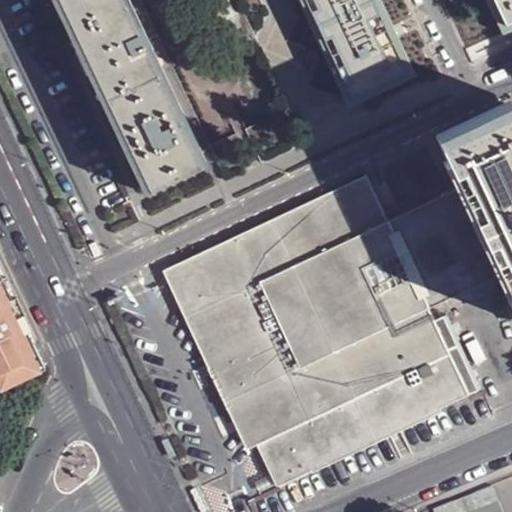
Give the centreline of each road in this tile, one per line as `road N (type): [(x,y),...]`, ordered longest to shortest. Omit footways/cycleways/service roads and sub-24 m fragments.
road 1 (residential): [(511,86),(50,300)]
road 2 (residential): [(349,511),(511,441)]
road 3 (residential): [(81,365),(24,502)]
road 4 (tertiary): [(133,475),(81,365)]
